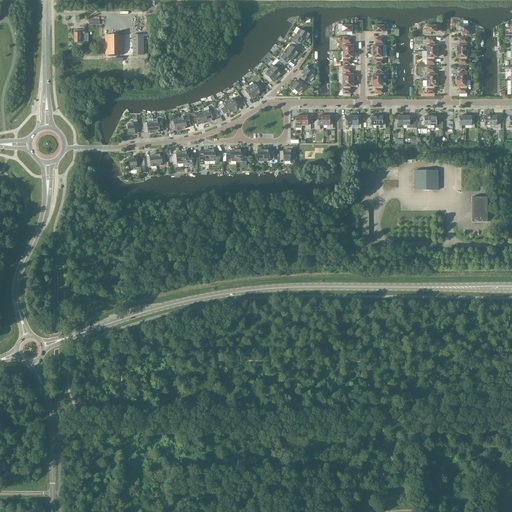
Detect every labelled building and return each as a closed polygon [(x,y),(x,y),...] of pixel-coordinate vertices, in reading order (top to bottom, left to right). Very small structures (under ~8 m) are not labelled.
[(342,29),(338,29),(338,35),(344,35),(344,32),(352,32),(352,29),(353,26),(349,25),(349,26),(342,26),(342,29)] [(372,26),(373,29),(374,29),(374,32),(381,32),(381,35),(387,35),(387,32),(384,32),(384,26),(376,26),(376,25),(372,26)] [(426,29),(422,29),(422,35),(428,35),(428,32),(436,32),(436,29),(437,26),(433,25),(433,26),(426,26),(426,29)] [(460,25),(456,26),(457,29),(457,32),(460,32),(460,35),(465,35),(471,35),(471,29),(468,29),(468,26),(460,26),(460,25)] [(303,39),(305,40),(310,33),(305,30),(304,32),(300,29),(296,35),(293,33),(292,36),(301,42),(303,39)] [(87,33),(84,33),(84,30),(74,30),(74,33),(74,43),(80,42),(84,42),(84,43),(87,43),(87,33)] [(143,34),(133,35),(133,55),(144,55),(143,34)] [(105,55),(123,55),(123,35),(105,35),(105,55)] [(353,48),(353,45),(349,45),(349,43),(350,43),(350,38),(343,38),(343,51),(354,51),(353,48)] [(371,51),(383,51),(383,38),(375,38),(375,43),(376,43),(376,45),(373,45),(373,48),(372,48),(371,51)] [(427,51),(438,51),(437,48),(437,45),(433,45),(433,43),(434,43),(434,38),(427,38),(427,51)] [(455,51),(466,51),(466,38),(459,38),(459,43),(460,43),(460,45),(456,45),(456,48),(455,51)] [(286,50),(295,56),(298,51),(296,50),(299,47),(292,42),(286,50)] [(291,61),(295,56),(286,50),(280,58),(287,63),(289,59),(291,61)] [(353,55),(354,51),(343,51),(343,64),(350,64),(350,60),(349,60),(349,57),(353,57),(353,55)] [(371,51),(372,55),(373,55),(373,57),(376,57),(376,60),(375,60),(375,64),(383,64),(383,51),(371,51)] [(427,51),(427,64),(434,64),(434,60),(433,60),(433,57),(437,57),(437,55),(438,51),(427,51)] [(466,64),(466,51),(455,51),(456,55),(456,57),(460,57),(460,60),(459,60),(459,64),(466,64)] [(283,67),(278,62),(274,66),(273,65),(269,70),(277,77),(281,73),(279,71),(283,67)] [(307,66),(301,73),(303,75),(301,77),(307,82),(309,80),(311,81),(315,76),(309,71),(311,70),(307,66)] [(427,81),(438,81),(437,77),(437,74),(433,74),(433,72),(434,72),(434,67),(427,67),(427,81)] [(455,81),(467,81),(466,67),(459,67),(459,72),(460,72),(460,74),(456,74),(456,77),(455,81)] [(354,81),(353,77),(353,74),(349,74),(349,72),(350,72),(350,68),(343,68),(343,81),(354,81)] [(371,81),(383,81),(383,68),(375,68),(375,72),(376,72),(376,74),(373,74),(373,77),(372,77),(371,81)] [(277,77),(269,70),(268,69),(264,72),(261,74),(269,82),(271,79),(272,81),(277,77)] [(294,81),(289,88),(292,91),(294,89),(299,94),(305,86),(298,80),(296,82),(294,81)] [(353,84),(354,81),(343,81),(343,94),(350,94),(350,89),(349,89),(349,87),(353,87),(353,84)] [(383,81),(371,81),(372,84),(373,84),(373,87),(376,87),(376,89),(375,89),(375,94),(383,94),(383,81)] [(437,84),(438,81),(427,81),(427,94),(434,94),(434,89),(433,89),(433,87),(437,87),(437,84)] [(459,94),(467,94),(467,81),(455,81),(456,84),(456,87),(460,87),(460,89),(459,89),(459,94)] [(250,87),(256,95),(261,92),(259,90),(262,88),(257,82),(255,84),(254,83),(250,87)] [(251,99),(256,95),(250,87),(242,92),(247,99),(250,97),(251,99)] [(228,101),(233,110),(238,107),(237,105),(239,104),(236,98),(233,99),(233,98),(228,101)] [(228,113),(233,110),(228,101),(219,106),(223,113),(226,111),(228,113)] [(204,112),(208,122),(213,120),(212,118),(215,117),(213,110),(210,111),(210,110),(204,112)] [(195,114),(194,115),(197,123),(198,123),(201,122),(202,124),(208,122),(204,112),(199,114),(198,113),(195,114)] [(372,125),(376,126),(376,114),(372,115),(372,116),(370,116),(370,122),(367,122),(367,128),(372,128),(372,125)] [(380,128),(385,128),(385,122),(382,122),(382,116),(380,116),(380,115),(376,114),(376,126),(380,126),(380,128)] [(394,122),(394,128),(397,128),(400,128),(400,126),(403,126),(403,114),(399,115),(399,116),(397,116),(397,122),(394,122)] [(415,122),(412,122),(409,122),(409,116),(407,116),(407,115),(403,114),(403,126),(407,126),(407,128),(415,128),(415,122)] [(461,125),(465,125),(465,114),(461,115),(461,116),(459,116),(459,122),(455,122),(455,129),(461,129),(461,125)] [(465,114),(465,125),(471,126),(471,128),(474,128),(474,122),(471,122),(471,116),(469,116),(469,115),(465,114)] [(301,126),(301,115),(297,115),(297,116),(295,116),(295,122),(292,122),(292,128),(301,128),(301,126)] [(306,116),(306,115),(301,115),(301,126),(305,126),(305,129),(310,129),(310,122),(307,122),(307,116),(306,116)] [(320,126),(323,126),(323,115),(319,115),(319,116),(317,116),(317,122),(314,122),(314,129),(320,129),(320,126)] [(323,115),(323,126),(327,126),(327,128),(332,128),(332,122),(329,122),(329,116),(328,116),(328,115),(323,115)] [(348,125),(352,125),(352,115),(347,115),(347,116),(345,116),(345,122),(342,122),(342,129),(345,129),(345,128),(348,128),(348,125)] [(352,115),(352,125),(358,125),(358,128),(361,128),(361,122),(358,122),(358,116),(356,116),(356,115),(352,115)] [(426,126),(430,126),(430,115),(426,115),(426,116),(424,116),(424,122),(418,122),(418,129),(426,129),(426,126)] [(434,128),(439,128),(439,122),(436,122),(436,116),(434,116),(434,115),(430,115),(430,126),(434,126),(434,128)] [(486,126),(490,126),(490,115),(486,115),(486,116),(484,116),(484,122),(480,122),(480,129),(486,129),(486,126)] [(490,115),(490,126),(494,126),(494,129),(500,129),(500,122),(496,122),(496,116),(494,116),(494,115),(490,115)] [(185,118),(179,119),(181,129),(187,128),(186,126),(190,125),(188,116),(184,116),(185,118)] [(163,129),(162,122),(163,122),(162,119),(158,120),(158,122),(153,122),(154,133),(160,132),(159,130),(163,129)] [(175,130),(181,129),(179,119),(173,120),(173,121),(170,122),(172,129),(175,128),(175,130)] [(126,135),(135,134),(135,132),(138,132),(137,120),(133,121),(133,122),(127,123),(128,130),(126,130),(126,135)] [(148,133),(154,133),(153,122),(143,123),(144,131),(148,131),(148,133)] [(199,153),(199,163),(200,163),(203,163),(203,161),(209,161),(209,150),(206,150),(206,151),(203,151),(203,153),(200,153),(199,153)] [(209,150),(209,161),(215,161),(215,162),(219,162),(219,160),(219,153),(215,153),(215,151),(212,151),(212,150),(209,150)] [(236,161),(236,150),(233,150),(233,151),(230,151),(230,153),(226,153),(226,161),(236,161)] [(236,150),(236,161),(236,162),(242,162),(242,161),(246,161),(246,153),(242,153),(242,151),(239,151),(239,150),(236,150)] [(264,161),(263,150),(261,150),(261,151),(258,151),(258,153),(255,153),(255,160),(258,160),(258,161),(264,161)] [(263,150),(264,161),(269,161),(269,160),(274,160),(274,153),(269,153),(269,151),(266,151),(266,150),(263,150)] [(292,154),(292,151),(283,151),(283,153),(280,153),(280,163),(283,163),(283,161),(290,161),(290,154),(292,154)] [(174,164),(183,163),(182,152),(179,152),(179,153),(176,153),(176,156),(173,156),(174,164)] [(192,154),(191,154),(188,155),(188,152),(185,153),(185,152),(182,152),(183,163),(183,165),(189,164),(193,164),(192,154)] [(155,155),(156,166),(162,165),(162,164),(165,164),(164,157),(161,157),(161,155),(158,155),(158,154),(155,155)] [(147,166),(156,166),(155,155),(152,155),(152,156),(149,156),(150,158),(147,159),(147,166)] [(136,160),(136,157),(127,158),(128,163),(130,163),(130,170),(137,170),(137,171),(140,171),(139,159),(136,160)] [(437,170),(415,171),(414,171),(414,190),(438,190),(437,170)] [(461,190),(472,190),(472,175),(461,175),(461,190)] [(471,197),(471,221),(471,222),(487,222),(487,197),(471,197)]
